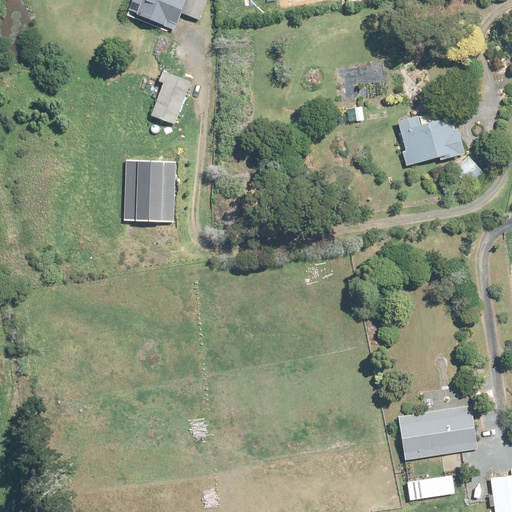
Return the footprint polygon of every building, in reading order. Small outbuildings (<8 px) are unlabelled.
[(131,0),(125,17),(175,35),(188,0),(131,0)] [(187,82),(159,73),(155,83),(160,85),(149,117),(173,125),(187,82)] [(361,109),(350,109),(350,122),(361,122),(361,109)] [(453,110),(396,122),(402,151),(400,151),(403,166),(462,154),(453,110)] [(471,406),(395,417),(401,461),(477,451),(471,406)] [(511,511),(511,474),(487,479),(491,511),(511,511)]
